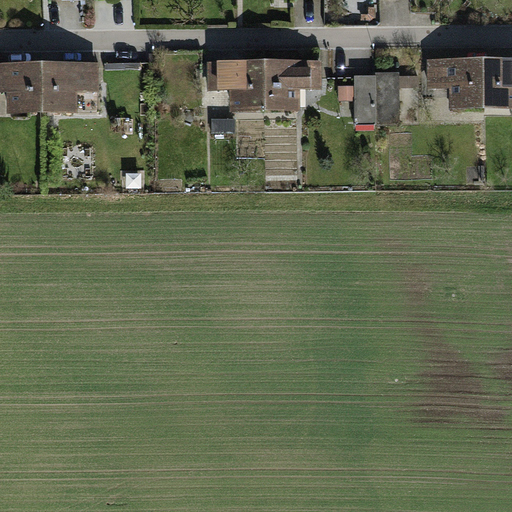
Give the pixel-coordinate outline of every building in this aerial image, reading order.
[(511,62),(484,63),(485,107),(511,107),(511,62)] [(454,108),(485,107),(484,63),(430,64),(430,87),(453,87),(454,108)] [(234,110),(265,109),(265,66),(210,67),(210,89),(234,88),(234,110)] [(320,66),(265,66),(265,109),(296,109),(296,88),(320,88),(320,66)] [(11,112),(42,111),(42,68),(0,68),(0,90),(10,90),(11,112)] [(97,68),(42,68),(42,111),(74,111),(74,90),(97,89),(97,68)] [(375,127),(375,124),(375,78),(355,78),(356,105),(355,105),(355,127),(375,127)] [(396,78),(375,78),(375,124),(396,124),(396,78)] [(353,100),(353,88),(340,88),(340,101),(353,100)]
